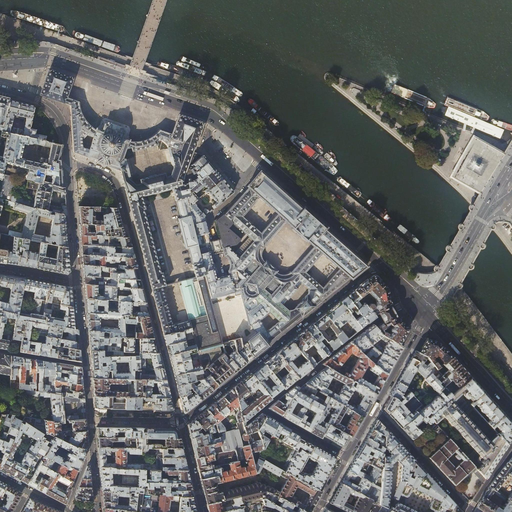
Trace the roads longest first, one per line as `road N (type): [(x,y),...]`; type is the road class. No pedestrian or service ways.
road 1 (primary): [(379,262),(213,117),(42,58)]
road 2 (residential): [(68,163),(104,173),(116,186),(180,420)]
road 3 (residential): [(379,262),(180,420)]
road 4 (residential): [(262,409),(371,322),(423,304)]
road 5 (residential): [(374,410),(468,511)]
road 6 (primary): [(511,404),(423,304)]
